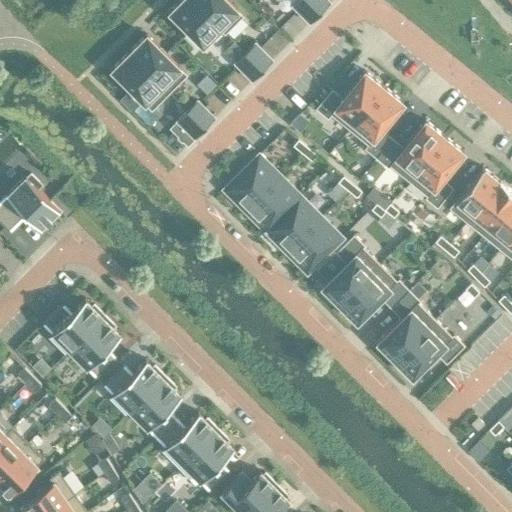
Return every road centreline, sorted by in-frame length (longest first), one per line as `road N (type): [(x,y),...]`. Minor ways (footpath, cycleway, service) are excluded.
road 1 (residential): [(0,315),(61,255),(93,251),(352,511)]
road 2 (unclassified): [(503,511),(175,188)]
road 3 (residential): [(511,117),(374,11),(357,8),(175,188)]
